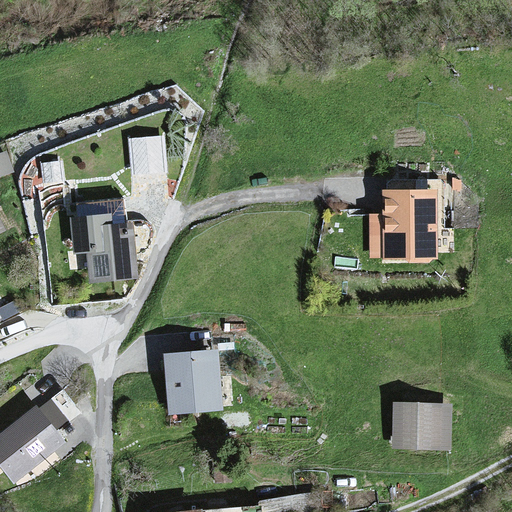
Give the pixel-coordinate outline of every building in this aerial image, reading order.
[(166,138),(131,140),(134,179),(169,176),(166,138)] [(7,150),(0,153),(0,176),(14,171),(7,150)] [(63,163),(44,165),(46,185),(65,183),(63,163)] [(388,174),(388,185),(428,184),(427,173),(388,174)] [(441,193),(386,194),(386,218),(373,218),(373,266),(441,266),(441,193)] [(115,223),(75,227),(79,264),(93,262),(96,290),(142,286),(137,233),(117,235),(115,223)] [(223,357),(170,362),(175,421),(228,417),(223,357)] [(452,407),(394,405),(392,454),(451,456),(452,407)] [(41,413),(0,443),(0,468),(15,488),(68,448),(41,413)] [(306,511),(310,497),(264,506),(264,511),(306,511)]
